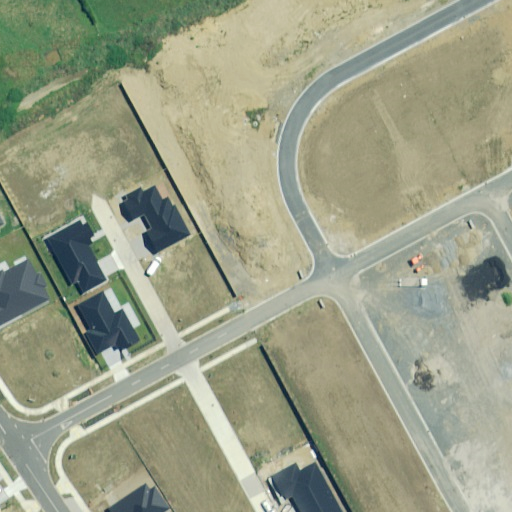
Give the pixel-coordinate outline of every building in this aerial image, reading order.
[(147,232),(156,251),(190,235),(171,197),(163,201),(156,187),(144,193),(142,189),(128,195),(130,200),(122,204),(130,219),(140,214),(149,231),(147,232)] [(86,221),(48,240),(70,284),(78,280),(83,291),(108,278),(88,239),(94,236),(86,221)] [(3,270),(0,271),(0,323),(0,324),(48,300),(42,288),(45,286),(40,275),(37,276),(29,262),(5,274),(3,270)] [(105,293),(78,306),(90,330),(84,333),(95,354),(118,343),(121,349),(139,340),(124,310),(116,315),(105,293)] [(341,511),(315,464),(300,473),(295,465),(272,478),(284,500),(292,496),(301,511),(341,511)] [(150,491),(146,485),(109,509),(111,511),(164,511),(169,509),(155,488),(150,491)]
